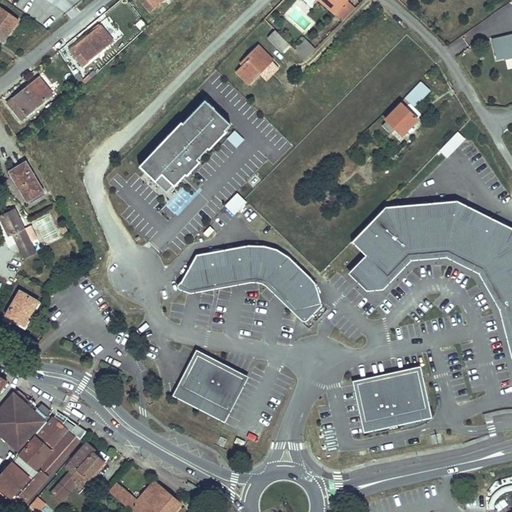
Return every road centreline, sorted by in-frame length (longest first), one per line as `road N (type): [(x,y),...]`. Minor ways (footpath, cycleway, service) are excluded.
road 1 (secondary): [(262,475),(234,477),(177,451),(70,372),(7,359)]
road 2 (secondary): [(7,359),(79,390),(126,432),(247,509)]
road 3 (residential): [(386,0),(442,49),(511,168)]
road 4 (unknown): [(146,296),(225,233),(270,235)]
road 5 (secondary): [(321,510),(458,464)]
road 6 (secondary): [(458,464),(315,484)]
road 7 (unclassified): [(103,0),(0,85)]
